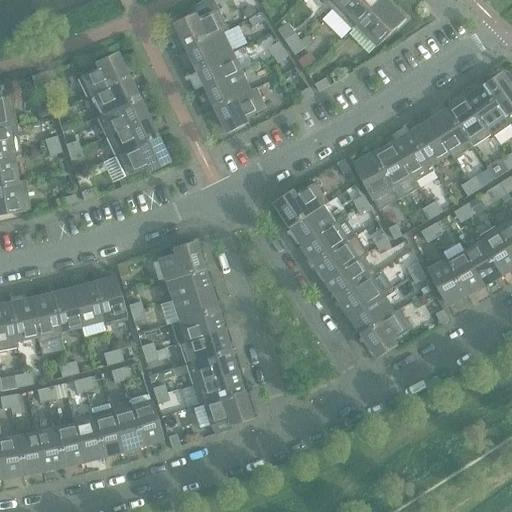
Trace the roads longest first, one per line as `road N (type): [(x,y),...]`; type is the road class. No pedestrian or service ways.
road 1 (residential): [(219,195),(474,46),(511,36)]
road 2 (residential): [(29,511),(288,435)]
road 3 (residential): [(370,396),(253,225),(219,195)]
road 4 (residential): [(219,195),(288,435)]
road 5 (residential): [(0,265),(84,246),(219,195)]
road 6 (residential): [(370,396),(511,310)]
